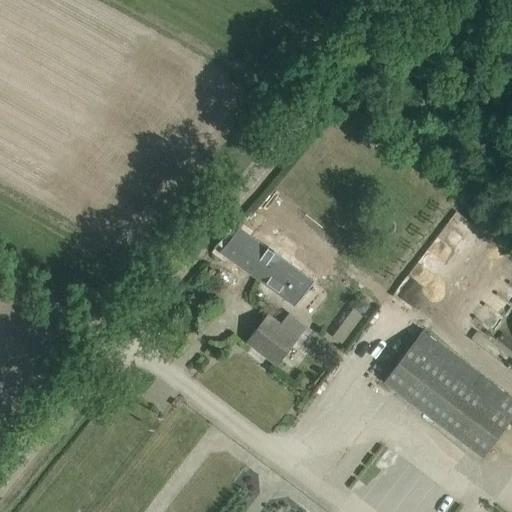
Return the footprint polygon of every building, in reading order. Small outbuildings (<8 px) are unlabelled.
[(220,251),(236,263),(297,310),(315,287),(239,228),(220,251)] [(352,302),(330,334),(343,343),(365,311),(352,302)] [(268,314),(247,342),(277,364),(298,337),(268,314)] [(384,382),(482,457),(511,418),(511,398),(424,331),(384,382)] [(443,472),(357,472),(357,495),(368,495),(368,511),(410,511),(411,508),(433,508),(433,498),(443,498),(443,472)]
